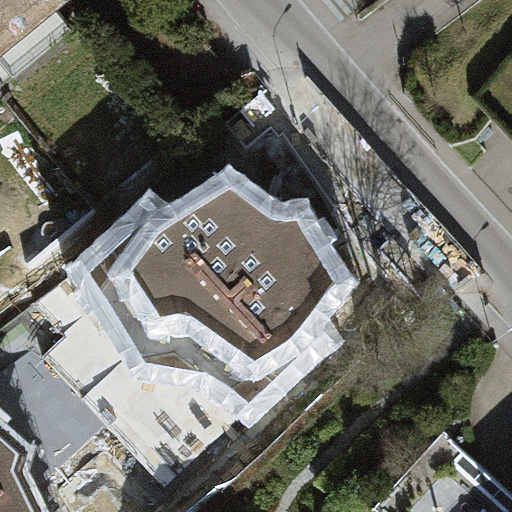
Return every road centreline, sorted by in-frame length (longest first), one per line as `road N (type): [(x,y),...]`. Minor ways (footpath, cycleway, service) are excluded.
road 1 (residential): [(334,83),(511,281)]
road 2 (residential): [(334,83),(434,0)]
